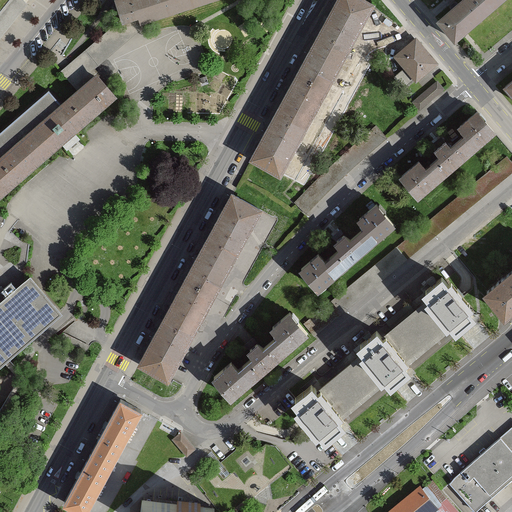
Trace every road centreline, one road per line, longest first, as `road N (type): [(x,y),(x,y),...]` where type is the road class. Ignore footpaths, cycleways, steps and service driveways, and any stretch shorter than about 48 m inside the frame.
road 1 (residential): [(177,415),(225,332),(284,256),(473,82)]
road 2 (secondary): [(316,0),(108,379)]
road 3 (residential): [(177,415),(208,432),(230,424),(511,191)]
road 4 (primary): [(467,381),(437,395),(326,488)]
road 5 (primary): [(341,504),(417,440),(467,381)]
road 6 (secondary): [(108,379),(35,511)]
